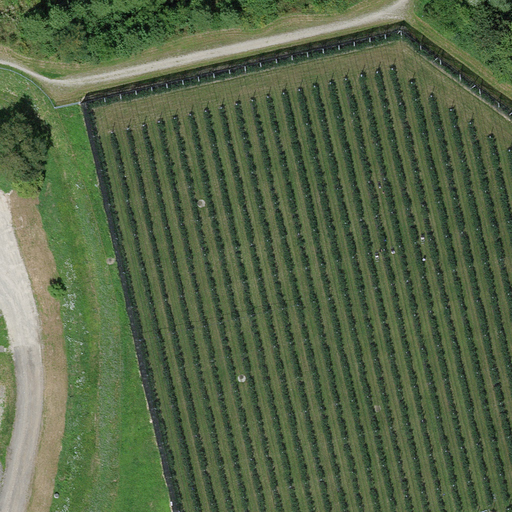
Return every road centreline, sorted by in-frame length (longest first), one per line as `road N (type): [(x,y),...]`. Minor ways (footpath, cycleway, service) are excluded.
road 1 (track): [(403,0),(374,16),(65,84),(0,61)]
road 2 (track): [(8,511),(33,429),(30,351)]
